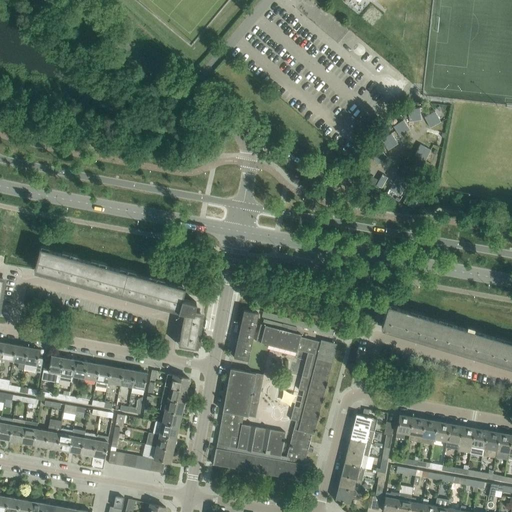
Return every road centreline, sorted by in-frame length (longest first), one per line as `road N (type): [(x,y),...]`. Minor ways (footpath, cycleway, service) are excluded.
road 1 (secondary): [(239,232),(511,281)]
road 2 (secondary): [(511,252),(245,204)]
road 3 (secondary): [(245,204),(0,157)]
road 4 (residential): [(12,332),(21,284),(30,278),(162,314),(172,326),(165,359)]
road 5 (secondary): [(0,186),(239,232)]
road 6 (unclassified): [(511,378),(383,339),(372,346),(364,394)]
road 7 (unclassified): [(188,108),(71,0)]
road 8 (residential): [(12,332),(165,359)]
road 9 (unclassified): [(511,422),(364,394)]
road 10 (residential): [(213,369),(239,232)]
road 11 (unclassified): [(188,108),(275,0)]
road 12 (unclassified): [(318,511),(346,400),(364,394)]
road 13 (residential): [(190,497),(213,369)]
road 14 (unclassified): [(245,204),(250,165),(239,143),(188,108)]
